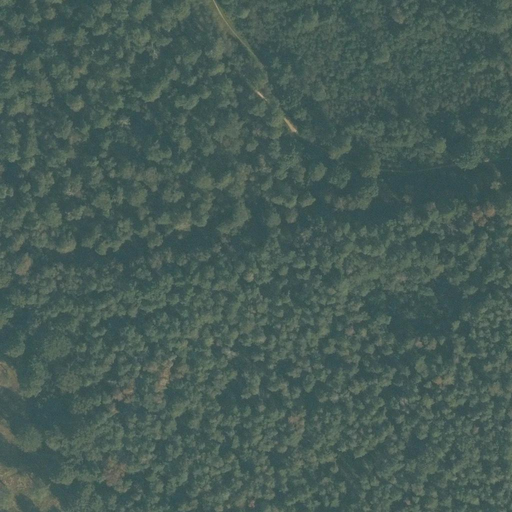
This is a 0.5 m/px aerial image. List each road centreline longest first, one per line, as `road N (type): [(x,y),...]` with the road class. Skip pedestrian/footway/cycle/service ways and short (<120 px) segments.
road 1 (track): [(215,0),(265,64),(449,511)]
road 2 (track): [(511,190),(13,275)]
road 3 (track): [(115,511),(13,275)]
